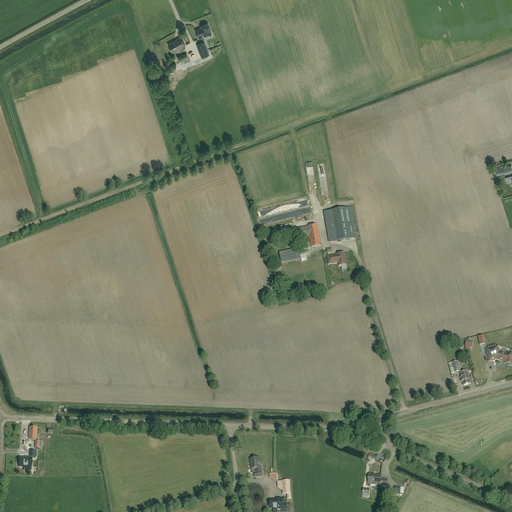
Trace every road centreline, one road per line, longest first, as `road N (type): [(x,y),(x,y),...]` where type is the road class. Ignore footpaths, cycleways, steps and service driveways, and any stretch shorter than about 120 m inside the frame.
road 1 (unclassified): [(230,426),(0,418)]
road 2 (unclassified): [(511,499),(397,453),(380,418)]
road 3 (unclassified): [(380,418),(327,429),(230,426)]
road 4 (unclassified): [(364,277),(404,411)]
